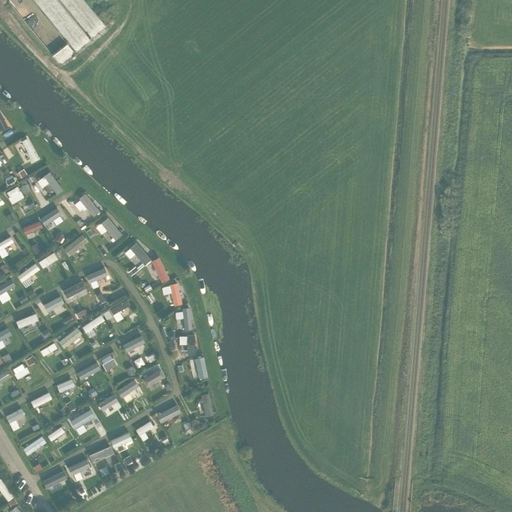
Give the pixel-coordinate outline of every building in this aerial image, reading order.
[(32,162),(39,158),(27,136),(20,140),(32,162)] [(50,170),(38,179),(49,195),(54,192),(56,195),(64,190),(50,170)] [(5,180),(8,185),(17,181),(14,175),(5,180)] [(6,191),(12,204),(24,198),(18,185),(6,191)] [(93,218),(99,214),(85,197),(79,201),(93,218)] [(56,208),(41,216),(45,222),(60,213),(56,208)] [(96,228),(113,243),(123,232),(106,216),(96,228)] [(54,218),(45,221),(48,229),(56,226),(54,218)] [(39,219),(23,226),(26,233),(42,226),(39,219)] [(85,231),(89,237),(94,233),(90,228),(85,231)] [(62,230),(55,234),(59,241),(66,238),(62,230)] [(14,235),(18,244),(24,241),(19,232),(14,235)] [(0,241),(0,249),(14,243),(11,236),(0,241)] [(69,252),(83,244),(79,237),(65,245),(69,252)] [(153,261),(137,241),(115,259),(117,262),(127,255),(135,265),(127,271),(132,277),(153,261)] [(37,261),(43,270),(59,260),(54,251),(37,261)] [(161,280),(169,277),(159,255),(151,258),(161,280)] [(16,277),(25,286),(36,276),(28,267),(16,277)] [(168,304),(182,302),(179,280),(169,281),(171,296),(167,297),(168,304)] [(9,288),(12,287),(9,282),(0,285),(0,294),(3,293),(5,297),(12,294),(9,288)] [(67,290),(71,302),(85,296),(80,284),(67,290)] [(149,303),(156,299),(153,293),(146,297),(149,303)] [(45,312),(65,303),(61,295),(42,304),(45,312)] [(93,298),(89,300),(93,309),(98,307),(93,298)] [(109,319),(116,315),(115,313),(131,304),(127,298),(109,307),(113,314),(110,315),(108,311),(105,313),(109,319)] [(15,319),(20,329),(39,321),(35,311),(15,319)] [(100,313),(81,326),(86,333),(105,320),(100,313)] [(63,348),(83,334),(77,326),(58,341),(63,348)] [(42,332),(45,339),(51,336),(48,329),(42,332)] [(0,332),(0,347),(10,342),(3,331),(0,332)] [(125,344),(132,355),(143,348),(135,337),(125,344)] [(48,349),(37,354),(43,365),(53,359),(48,349)] [(99,358),(107,371),(117,364),(110,352),(99,358)] [(196,355),(200,378),(207,376),(203,354),(196,355)] [(133,359),(136,365),(144,361),(141,355),(133,359)] [(32,357),(25,359),(27,365),(34,362),(32,357)] [(80,377),(99,368),(96,361),(77,370),(80,377)] [(16,378),(28,374),(25,364),(13,368),(16,378)] [(143,377),(148,385),(166,374),(160,365),(143,377)] [(0,383),(11,377),(6,369),(0,373),(0,383)] [(70,375),(56,384),(62,394),(76,385),(70,375)] [(136,396),(133,391),(139,388),(134,380),(119,390),(127,403),(136,396)] [(48,391),(31,400),(35,408),(52,399),(48,391)] [(115,402),(121,398),(117,392),(111,396),(115,402)] [(108,399),(99,405),(102,411),(112,405),(108,399)] [(9,420),(30,410),(27,403),(6,413),(9,420)] [(130,407),(133,413),(142,410),(139,403),(130,407)] [(170,423),(168,419),(179,413),(174,404),(158,413),(165,425),(170,423)] [(69,420),(74,427),(94,414),(90,407),(69,420)] [(134,425),(139,434),(154,427),(149,417),(134,425)] [(99,425),(104,432),(109,429),(104,421),(99,425)] [(47,434),(51,441),(66,433),(61,426),(47,434)] [(129,430),(111,438),(116,450),(134,442),(129,430)] [(22,446),(27,455),(48,443),(43,435),(22,446)] [(91,452),(101,476),(108,472),(103,460),(115,455),(109,444),(91,452)] [(77,479),(83,476),(80,470),(91,465),(88,458),(71,466),(77,479)] [(39,462),(33,466),(36,472),(42,468),(39,462)] [(46,483),(63,476),(61,470),(44,477),(46,483)] [(0,477),(0,489),(8,500),(14,495),(0,477)]
